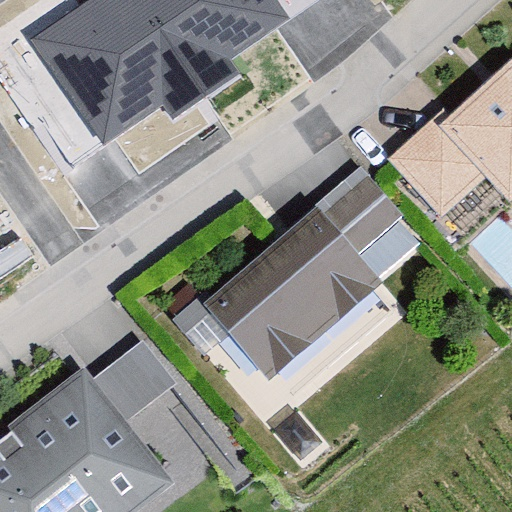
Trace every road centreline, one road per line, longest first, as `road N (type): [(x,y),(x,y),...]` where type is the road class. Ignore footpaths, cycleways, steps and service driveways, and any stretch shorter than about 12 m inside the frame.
road 1 (residential): [(88,282),(305,122),(453,0)]
road 2 (residential): [(88,282),(0,156)]
